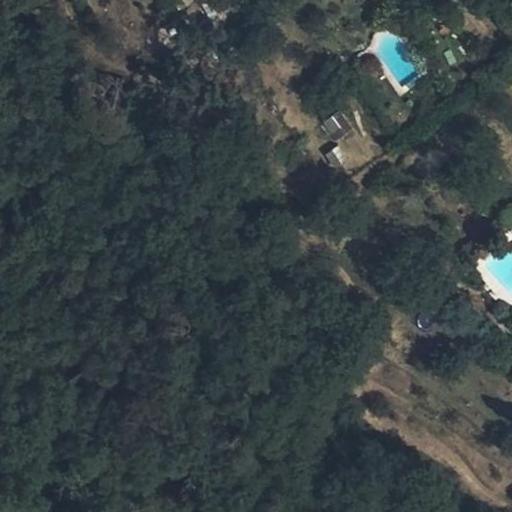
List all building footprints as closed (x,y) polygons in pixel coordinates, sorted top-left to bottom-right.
[(148,32),(157,27),(149,15),(132,27),(140,38),(148,32)] [(159,29),(164,37),(173,31),(168,23),(159,29)] [(157,27),(148,32),(155,43),(164,37),(159,29),(157,27)] [(509,54),(503,46),(493,54),(498,62),(509,54)] [(355,56),(361,64),(372,57),(366,48),(359,53),(355,56)] [(335,138),(347,129),(337,114),(324,122),(335,138)] [(335,165),(348,157),(338,143),(326,151),(335,165)]
